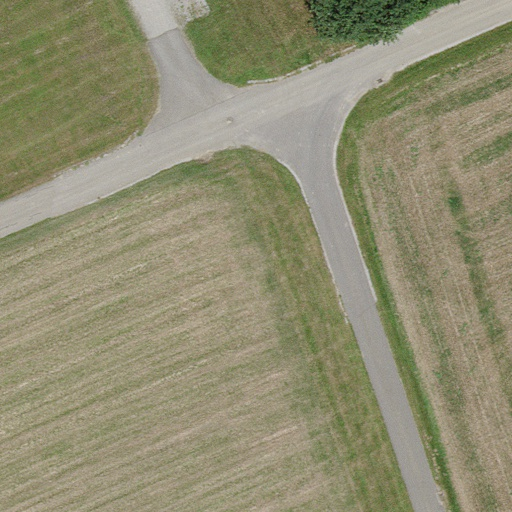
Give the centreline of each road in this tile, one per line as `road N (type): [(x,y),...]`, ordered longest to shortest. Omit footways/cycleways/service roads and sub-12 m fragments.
road 1 (unclassified): [(296,94),(433,511)]
road 2 (unclassified): [(0,220),(296,94)]
road 3 (unclassified): [(296,94),(511,3)]
road 4 (track): [(148,0),(212,128)]
